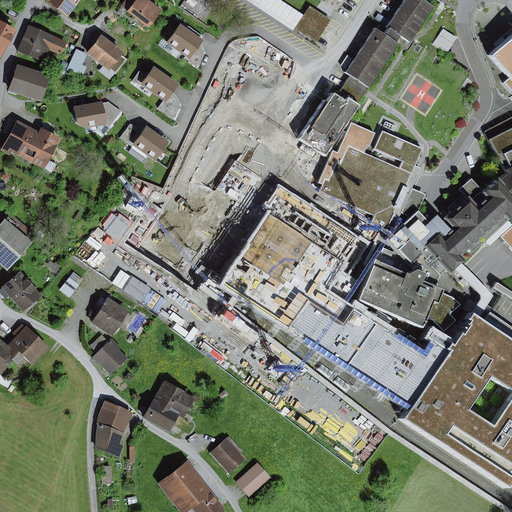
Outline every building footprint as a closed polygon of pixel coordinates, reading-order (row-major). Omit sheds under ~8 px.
[(79,0),(47,0),(45,3),(67,18),(79,0)] [(161,13),(143,0),(127,0),(121,9),(148,30),(161,13)] [(248,0),(271,10),(275,0),(248,0)] [(415,0),(406,0),(387,27),(409,42),(431,11),(415,0)] [(321,2),(317,8),(330,16),(333,11),(321,2)] [(332,22),(310,8),(296,30),(318,44),(332,22)] [(0,52),(13,28),(0,21),(0,52)] [(199,40),(178,26),(166,43),(187,57),(199,40)] [(66,41),(28,27),(19,52),(44,62),(48,51),(61,56),(66,41)] [(348,78),(367,91),(398,45),(375,30),(344,75),(348,78)] [(122,55),(101,38),(87,56),(108,73),(122,55)] [(313,57),(291,44),(277,68),(299,81),(313,57)] [(252,55),(234,47),(218,80),(256,98),(266,75),(247,67),(252,55)] [(86,54),(74,50),(65,73),(81,79),(86,67),(81,66),(86,54)] [(47,77),(14,66),(6,91),(38,102),(47,77)] [(174,84),(151,67),(139,84),(161,101),(174,84)] [(335,98),(354,109),(365,94),(367,91),(348,78),(335,98)] [(335,98),(329,95),(298,140),(320,155),(325,157),(354,109),(335,98)] [(98,103),(73,108),(76,124),(82,128),(102,124),(98,103)] [(39,134),(15,122),(1,150),(44,171),(60,139),(41,130),(39,134)] [(166,142),(145,127),(133,144),(153,159),(166,142)] [(503,191),(511,201),(511,128),(489,142),(503,168),(500,182),(503,191)] [(380,242),(397,204),(403,207),(406,201),(408,195),(401,193),(410,174),(420,149),(380,132),(370,156),(349,148),(341,165),(336,163),(329,181),(324,179),(318,193),(374,217),(366,235),(380,242)] [(298,140),(295,138),(236,239),(289,267),(285,278),(350,307),(352,302),(416,330),(421,320),(428,320),(442,331),(454,323),(447,315),(457,306),(450,298),(432,286),(443,274),(423,246),(412,233),(393,253),(379,247),(380,242),(366,235),(289,202),(320,155),(298,140)] [(434,236),(423,246),(443,274),(511,212),(511,201),(503,191),(494,180),(479,193),(483,200),(470,211),(461,203),(440,221),(449,231),(437,240),(434,236)] [(411,189),(408,195),(403,207),(400,213),(407,216),(414,219),(425,195),(418,192),(411,189)] [(167,194),(159,208),(169,214),(177,200),(167,194)] [(184,207),(175,219),(191,230),(199,217),(184,207)] [(128,209),(94,252),(120,273),(154,229),(128,209)] [(4,220),(0,224),(0,267),(6,273),(31,245),(4,220)] [(511,347),(479,326),(463,315),(459,321),(462,323),(459,326),(460,327),(454,336),(452,334),(445,345),(426,332),(420,340),(426,343),(417,356),(383,334),(385,332),(381,330),(380,331),(365,320),(364,321),(355,315),(357,313),(348,307),(347,309),(339,303),(332,314),(274,276),(273,279),(241,258),(231,273),(222,286),(407,407),(399,420),(502,488),(511,472),(511,347)] [(50,261),(47,265),(56,272),(59,268),(50,261)] [(19,273),(0,289),(23,315),(41,300),(19,273)] [(59,292),(70,299),(79,286),(68,278),(59,292)] [(511,294),(495,284),(493,288),(511,300),(511,294)] [(487,314),(479,326),(511,347),(511,303),(505,298),(492,317),(487,314)] [(126,313),(106,301),(89,327),(109,339),(126,313)] [(7,350),(0,344),(0,380),(16,360),(30,371),(46,351),(22,331),(7,350)] [(110,342),(90,360),(106,378),(126,360),(110,342)] [(193,399),(162,383),(142,420),(169,435),(179,417),(182,419),(193,399)] [(97,425),(96,451),(119,461),(124,448),(120,445),(131,416),(102,403),(97,425)] [(227,440),(212,454),(230,475),(246,461),(227,440)] [(221,511),(187,465),(160,484),(180,511),(188,511),(190,511),(191,511),(221,511)] [(111,466),(101,466),(102,485),(112,485),(111,466)] [(258,466),(235,484),(248,499),(270,481),(258,466)]
